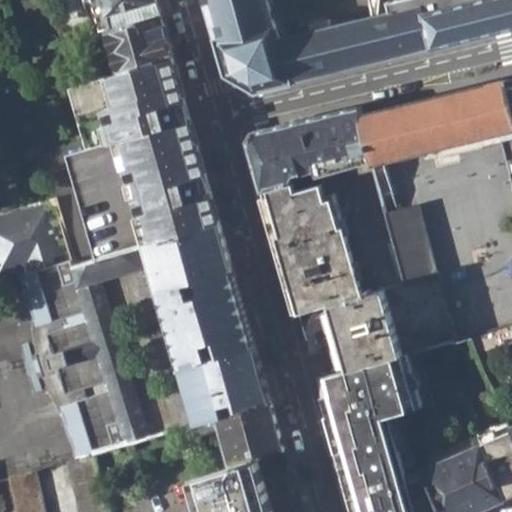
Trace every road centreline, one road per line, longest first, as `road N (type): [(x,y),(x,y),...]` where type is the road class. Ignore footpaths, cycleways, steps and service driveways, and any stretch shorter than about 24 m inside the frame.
road 1 (residential): [(334,511),(217,117)]
road 2 (residential): [(217,117),(511,51)]
road 3 (residential): [(217,117),(184,0)]
